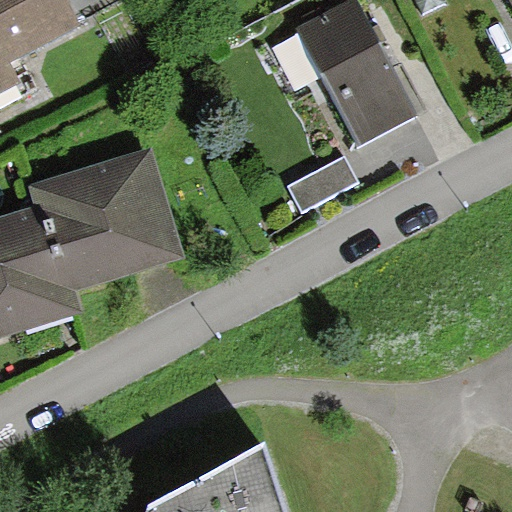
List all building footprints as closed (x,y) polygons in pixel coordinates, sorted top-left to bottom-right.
[(0,0),(0,109),(25,97),(11,72),(81,35),(61,0),(0,0)] [(421,130),(360,9),(301,39),(362,160),(421,130)] [(152,158),(31,199),(36,216),(69,311),(145,285),(190,270),(152,158)] [(364,194),(351,169),(293,198),(306,223),(364,194)] [(36,216),(0,228),(0,353),(75,328),(69,311),(36,216)] [(284,511),(269,467),(180,511),(284,511)]
